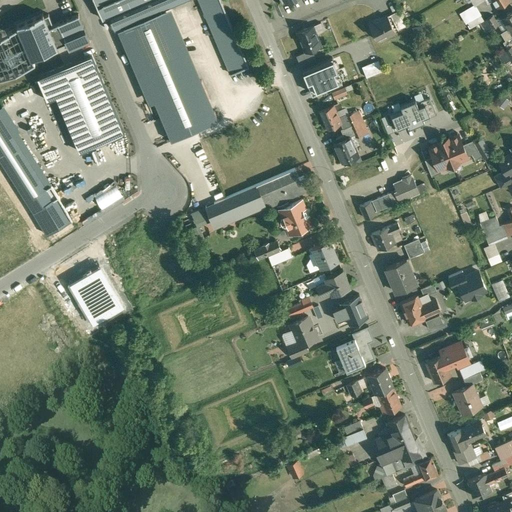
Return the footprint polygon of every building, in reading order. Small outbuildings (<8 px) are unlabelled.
[(186,0),(198,0),(230,73),(248,65),(220,0),(94,0),(97,6),(103,20),(108,17),(114,31),(124,27),(172,6),(186,0)] [(219,118),(172,6),(124,27),(172,139),(219,118)] [(399,11),(391,15),(398,30),(406,26),(399,11)] [(511,11),(502,18),(508,28),(511,34),(511,11)] [(90,41),(79,14),(53,24),(49,14),(44,16),(43,14),(17,25),(18,28),(0,35),(0,79),(32,66),(30,60),(57,49),(56,47),(64,43),(67,50),(90,41)] [(493,15),(480,23),(486,32),(498,24),(493,15)] [(380,19),(380,17),(369,23),(377,40),(395,31),(387,16),(380,19)] [(313,25),(297,32),(303,45),(302,45),(305,51),(305,52),(312,49),(321,45),(313,25)] [(511,34),(508,28),(501,33),(505,41),(503,42),(507,49),(511,45),(511,34)] [(312,49),(305,52),(296,55),(300,64),(315,57),(312,49)] [(504,50),(498,54),(504,64),(510,60),(504,50)] [(332,56),(302,68),(312,93),(342,81),(332,56)] [(91,58),(39,79),(47,99),(56,96),(78,152),(122,134),(91,58)] [(379,59),(363,66),(367,77),(384,71),(379,59)] [(345,86),(332,92),(335,98),(347,93),(345,86)] [(503,94),(496,102),(504,108),(511,100),(503,94)] [(401,108),(388,114),(395,130),(436,113),(429,97),(416,102),(415,99),(400,106),(401,108)] [(334,104),(319,110),(327,129),(341,123),(343,128),(350,125),(346,115),(342,117),(342,115),(339,116),(334,104)] [(359,110),(346,115),(350,125),(363,120),(359,110)] [(386,114),(381,117),(388,133),(393,131),(386,114)] [(46,187),(0,115),(0,159),(33,211),(53,199),(46,187)] [(363,120),(350,125),(354,134),(355,137),(368,132),(363,120)] [(343,134),(336,137),(338,141),(334,142),(339,153),(338,154),(341,160),(342,160),(343,162),(358,156),(350,136),(354,134),(350,125),(343,128),(341,129),(343,134)] [(459,134),(444,141),(453,163),(467,158),(468,157),(463,145),(459,134)] [(444,141),(429,147),(434,158),(439,169),(440,168),(453,163),(444,141)] [(482,156),(473,141),(463,145),(468,157),(467,158),(468,161),(482,156)] [(485,145),(479,149),(484,158),(490,154),(485,145)] [(511,146),(511,147),(511,148),(511,152),(509,154),(508,158),(500,163),(504,170),(506,170),(509,175),(511,172),(511,146)] [(442,172),(440,168),(439,169),(434,158),(425,161),(432,176),(442,172)] [(295,168),(205,206),(213,225),(265,204),(266,207),(314,187),(309,178),(306,179),(304,176),(299,178),(295,168)] [(504,170),(494,176),(500,187),(511,181),(511,180),(509,176),(511,174),(511,172),(509,175),(506,170),(504,170)] [(410,174),(402,178),(403,181),(394,185),(396,190),(394,190),(399,202),(411,197),(411,195),(419,192),(415,182),(414,182),(410,174)] [(72,220),(58,195),(51,184),(46,187),(53,199),(33,211),(46,234),(72,220)] [(394,190),(389,193),(393,204),(399,202),(394,190)] [(389,193),(378,198),(382,209),(393,204),(389,193)] [(377,198),(372,200),(377,211),(382,209),(378,198),(377,198)] [(302,199),(279,209),(283,217),(281,219),(281,220),(281,222),(282,224),(283,226),(285,226),(287,226),(290,234),(313,224),(309,216),(306,217),(303,209),(306,208),(302,199)] [(370,201),(360,205),(365,218),(376,213),(370,201)] [(465,212),(461,214),(464,223),(469,221),(465,212)] [(496,216),(480,222),(488,243),(506,235),(511,233),(511,219),(511,220),(500,225),(496,216)] [(397,222),(372,233),(378,249),(395,242),(391,234),(401,230),(397,222)] [(418,238),(404,245),(410,258),(424,252),(418,238)] [(329,239),(312,247),(321,267),(338,260),(329,239)] [(277,241),(269,244),(268,243),(263,245),(264,246),(256,250),(259,257),(280,248),(277,241)] [(287,249),(269,256),(272,265),(290,257),(287,249)] [(406,259),(386,268),(396,292),(417,284),(406,259)] [(125,309),(97,261),(96,261),(71,276),(100,324),(125,309)] [(343,270),(326,277),(327,281),(317,285),(321,294),(331,289),(333,293),(350,286),(343,270)] [(465,276),(457,279),(458,282),(462,291),(459,292),(462,299),(465,298),(465,299),(471,297),(471,298),(481,294),(481,293),(486,290),(478,270),(465,276)] [(462,271),(449,277),(452,284),(458,282),(457,279),(465,276),(462,271)] [(498,301),(510,297),(504,279),(493,283),(498,301)] [(433,283),(421,288),(424,296),(437,291),(433,283)] [(287,289),(276,293),(281,304),(292,300),(287,289)] [(362,291),(329,305),(333,315),(346,310),(350,319),(370,311),(362,291)] [(417,295),(400,302),(409,323),(440,310),(436,299),(421,305),(417,295)] [(303,301),(286,309),(288,312),(283,314),(284,318),(313,306),(308,296),(302,299),(303,301)] [(494,313),(498,323),(506,320),(502,310),(494,313)] [(308,315),(290,323),(299,344),(305,342),(317,337),(308,315)] [(439,315),(425,321),(429,329),(443,323),(439,315)] [(442,354),(425,361),(434,382),(450,375),(446,365),(456,360),(459,368),(470,363),(460,341),(440,350),(442,354)] [(305,342),(299,344),(288,348),(292,357),(309,351),(305,342)] [(375,343),(361,349),(364,356),(367,364),(381,358),(378,350),(381,349),(378,342),(375,343)] [(359,356),(341,364),(342,366),(337,368),(340,375),(367,364),(364,356),(360,358),(359,356)] [(484,369),(480,359),(470,363),(459,368),(463,378),(479,371),(484,369)] [(385,368),(368,375),(376,394),(378,393),(393,387),(385,368)] [(479,371),(463,378),(466,385),(472,383),(483,378),(479,371)] [(357,380),(347,384),(352,395),(361,391),(357,380)] [(466,385),(453,391),(462,413),(482,405),(472,383),(466,385)] [(393,387),(378,393),(383,404),(380,405),(383,412),(386,411),(386,412),(401,406),(393,387)] [(371,396),(362,400),(366,407),(375,404),(371,396)] [(493,410),(484,413),(486,419),(495,416),(493,410)] [(405,414),(387,422),(392,432),(377,438),(381,449),(396,442),(402,456),(406,467),(417,462),(426,458),(416,436),(415,437),(405,414)] [(359,420),(343,426),(347,434),(363,428),(359,420)] [(480,420),(448,434),(454,449),(470,442),(469,440),(485,433),(480,420)] [(363,428),(347,434),(343,436),(347,445),(366,436),(363,428)] [(511,438),(495,446),(501,458),(511,453),(511,438)] [(396,442),(381,449),(376,451),(382,464),(402,456),(396,442)] [(470,442),(454,449),(459,462),(475,455),(474,452),(470,442)] [(317,449),(305,454),(307,458),(319,453),(317,449)] [(352,453),(343,457),(347,467),(356,462),(352,453)] [(402,456),(382,464),(387,474),(392,473),(406,467),(402,456)] [(426,458),(417,462),(421,471),(424,478),(438,472),(431,456),(426,458)] [(505,458),(492,464),(495,471),(504,466),(504,467),(508,465),(505,458)] [(298,459),(288,464),(294,477),(304,472),(298,459)] [(383,465),(379,467),(376,474),(378,478),(382,477),(387,474),(382,464),(383,465)] [(495,471),(485,475),(489,483),(508,475),(504,467),(504,466),(495,471)] [(421,471),(403,479),(406,486),(424,478),(421,471)] [(392,473),(387,474),(382,477),(386,488),(397,484),(392,473)] [(485,473),(467,480),(471,488),(474,496),(491,489),(489,483),(485,475),(485,473)] [(405,489),(393,493),(396,501),(408,496),(405,489)] [(437,490),(420,497),(422,502),(417,504),(419,509),(411,511),(440,511),(445,510),(437,490)] [(511,490),(502,495),(504,500),(507,499),(511,497),(511,490)] [(396,501),(392,502),(395,509),(410,503),(408,496),(396,501)] [(504,500),(487,507),(489,511),(511,511),(511,510),(507,499),(504,500)] [(382,511),(385,511),(394,509),(391,503),(381,507),(382,511)]
